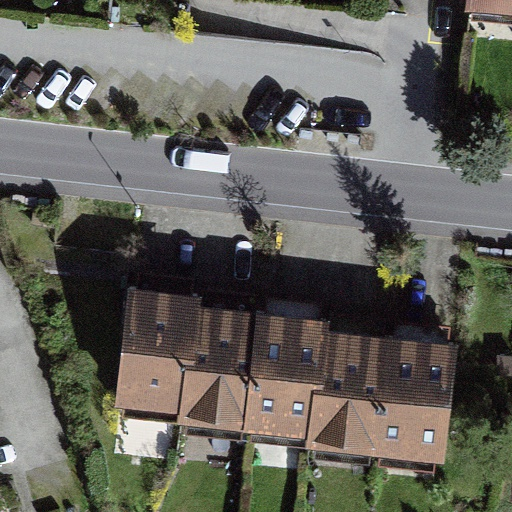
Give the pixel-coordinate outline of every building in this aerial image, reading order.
[(511,0),(486,0),(486,6),(511,9),(511,0)] [(192,412),(209,292),(142,283),(125,403),(192,412)] [(259,421),(275,301),(209,292),(192,412),(259,421)] [(326,431),(342,311),(275,301),(259,421),(326,431)] [(392,440),(409,320),(342,311),(326,431),(392,440)] [(459,449),(476,329),(409,320),(392,440),(459,449)]
